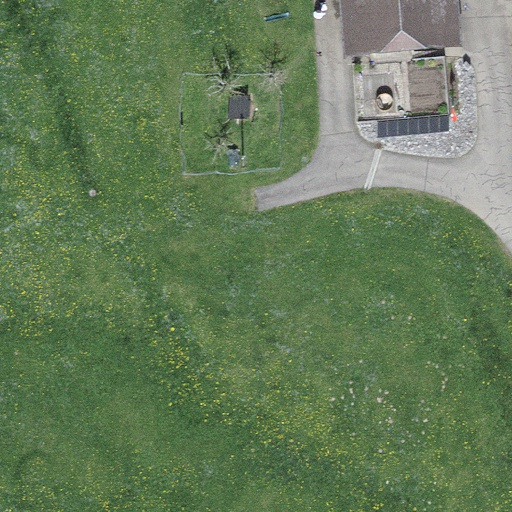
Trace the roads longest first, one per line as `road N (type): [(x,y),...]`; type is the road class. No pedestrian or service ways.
road 1 (track): [(492,198),(448,177),(345,169),(324,5)]
road 2 (track): [(511,226),(492,198),(481,0)]
